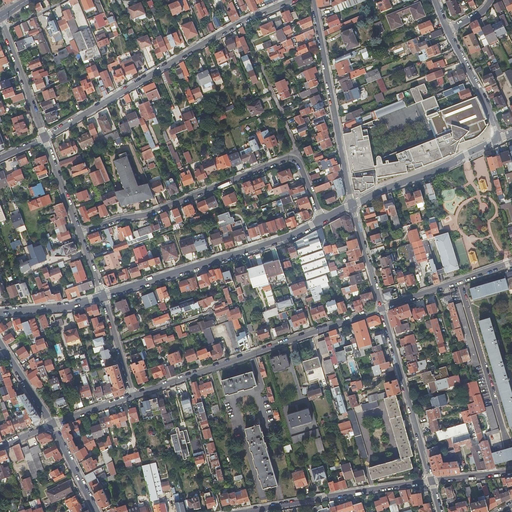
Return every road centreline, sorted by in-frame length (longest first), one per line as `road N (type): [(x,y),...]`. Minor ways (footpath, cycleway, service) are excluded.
road 1 (residential): [(382,308),(132,395)]
road 2 (residential): [(102,295),(322,220)]
road 3 (residential): [(45,138),(242,21)]
road 4 (residential): [(79,233),(293,160)]
road 5 (residential): [(312,0),(352,204)]
road 6 (residential): [(242,511),(431,481)]
road 7 (residential): [(382,308),(431,481)]
road 8 (unknown): [(262,508),(232,398),(255,390),(266,418)]
road 9 (residential): [(352,204),(498,138)]
road 10 (residential): [(242,21),(293,160)]
road 11 (residential): [(511,261),(382,308)]
